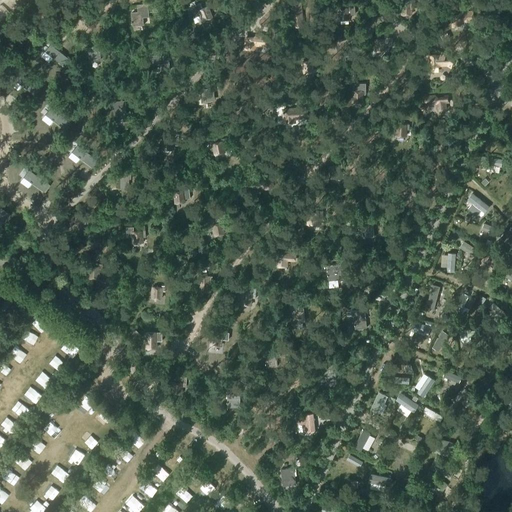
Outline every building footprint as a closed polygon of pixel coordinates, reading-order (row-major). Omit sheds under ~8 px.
[(346,8),(338,9),(339,20),(356,18),(354,0),(345,1),(346,8)] [(403,0),(403,3),(401,3),(402,15),(411,15),(410,9),(415,9),(414,0),(403,0)] [(301,1),(289,2),(292,28),(304,26),(301,1)] [(191,7),(190,7),(194,18),(200,16),(203,22),(213,18),(208,5),(202,8),(201,3),(196,5),(191,7)] [(148,8),(148,4),(138,5),(138,13),(132,13),(132,26),(144,25),(143,18),(149,17),(148,12),(148,8)] [(460,13),(451,14),(452,27),(464,26),(464,22),(476,21),(474,9),(460,11),(460,13)] [(246,36),(245,49),(255,50),(256,45),(268,47),(270,35),(256,34),(255,37),(251,36),(246,36)] [(375,38),(374,51),(384,52),(384,46),(389,47),(389,38),(385,38),(385,39),(375,38)] [(95,47),(88,48),(89,60),(101,59),(100,51),(104,50),(104,44),(95,45),(95,47)] [(157,55),(146,56),(147,65),(158,64),(159,71),(170,70),(168,53),(164,54),(164,56),(158,57),(157,55)] [(446,54),(429,54),(429,66),(447,66),(452,69),(456,61),(451,59),(446,59),(446,54)] [(312,60),(301,62),(304,74),(315,72),(313,63),(319,62),(318,57),(312,58),(312,60)] [(353,91),(352,91),(352,103),(364,103),(364,95),(366,95),(366,83),(353,83),(353,91)] [(204,91),(196,92),(197,104),(206,103),(206,101),(214,100),(213,88),(204,89),(204,91)] [(450,93),(425,95),(426,106),(435,105),(436,110),(447,109),(446,103),(451,103),(450,93)] [(114,109),(114,123),(125,122),(124,108),(126,108),(125,99),(110,101),(110,109),(114,109)] [(308,119),(307,107),(282,108),(283,124),(290,123),(290,120),(308,119)] [(409,124),(396,124),(395,136),(407,137),(407,130),(409,130),(409,124)] [(163,138),(162,149),(172,150),(173,146),(178,146),(179,136),(172,135),(172,139),(163,138)] [(213,143),(215,155),(225,153),(223,145),(226,144),(225,139),(221,139),(222,142),(213,143)] [(482,156),(480,163),(501,167),(503,159),(482,156)] [(339,167),(342,167),(340,161),(335,162),(335,164),(328,166),(330,178),(341,175),(339,167)] [(263,190),(273,186),(269,175),(262,177),(260,172),(255,175),(258,184),(261,183),(263,190)] [(129,189),(129,179),(131,179),(131,175),(121,175),(121,176),(111,176),(111,188),(120,188),(120,189),(129,189)] [(410,186),(403,187),(405,200),(416,198),(414,183),(409,183),(410,186)] [(184,198),(190,198),(188,188),(182,188),(182,190),(172,191),(174,203),(185,202),(184,198)] [(472,193),(467,199),(484,213),(489,207),(472,193)] [(0,208),(0,221),(4,224),(10,216),(0,208)] [(88,214),(82,212),(82,215),(73,212),(69,223),(79,227),(81,222),(85,223),(88,214)] [(323,213),(308,212),(308,225),(318,225),(318,220),(323,220),(323,213)] [(220,218),(204,221),(206,231),(213,229),(214,236),(225,234),(223,222),(221,222),(220,218)] [(368,224),(358,225),(358,230),(362,230),(363,238),(374,237),(373,222),(368,222),(368,224)] [(483,223),(481,229),(499,236),(502,230),(483,223)] [(134,227),(125,228),(126,237),(131,237),(132,244),(144,243),(144,238),(146,238),(145,230),(141,231),(134,231),(134,227)] [(462,241),(458,247),(464,251),(469,254),(474,257),(478,251),(462,241)] [(447,271),(454,272),(455,254),(448,253),(447,267),(447,271)] [(295,255),(276,254),(276,267),(288,267),(288,262),(295,263),(295,255)] [(484,255),(481,261),(496,270),(500,264),(484,255)] [(102,265),(98,264),(98,266),(89,265),(87,278),(98,279),(99,271),(101,271),(102,265)] [(344,264),(327,266),(328,281),(342,279),(341,270),(345,270),(344,264)] [(511,272),(506,270),(503,276),(511,280),(511,272)] [(196,285),(196,291),(209,291),(209,283),(213,283),(213,276),(200,276),(200,285),(196,285)] [(165,286),(162,285),(161,287),(151,286),(151,298),(163,299),(163,291),(165,291),(165,286)] [(432,285),(426,306),(434,308),(440,287),(432,285)] [(254,288),(242,287),(240,306),(252,307),(253,299),(255,299),(256,289),(254,289),(254,288)] [(463,293),(454,311),(460,314),(469,296),(463,293)] [(297,304),(289,305),(292,323),(305,321),(302,302),(297,303),(297,304)] [(492,302),(487,307),(490,310),(494,313),(503,320),(507,315),(492,302)] [(365,310),(351,311),(352,316),(354,316),(355,329),(367,328),(365,310)] [(413,325),(411,332),(430,338),(432,332),(413,325)] [(441,330),(430,347),(437,351),(444,341),(446,337),(448,335),(441,330)] [(162,333),(145,332),(145,349),(157,349),(157,341),(162,341),(162,333)] [(225,333),(222,333),(222,334),(211,333),(210,345),(221,346),(222,338),(225,339),(225,333)] [(276,357),(280,356),(279,351),(271,352),(271,354),(264,355),(266,367),(277,366),(276,357)] [(484,354),(482,354),(483,361),(503,360),(503,353),(501,353),(484,354)] [(405,365),(406,372),(413,370),(412,363),(405,365)] [(335,372),(339,371),(338,364),(327,365),(327,367),(322,367),(323,382),(336,380),(335,372)] [(445,370),(442,375),(450,379),(456,381),(458,382),(461,377),(445,370)] [(174,381),(173,381),(172,394),(182,395),(183,387),(186,387),(187,377),(175,376),(174,381)] [(428,376),(417,392),(423,397),(435,380),(428,376)] [(232,387),(226,387),(226,394),(227,394),(227,408),(240,408),(240,393),(236,393),(236,394),(232,394),(232,387)] [(464,388),(449,403),(454,409),(470,394),(464,388)] [(378,391),(370,410),(377,413),(385,395),(378,391)] [(401,393),(397,400),(414,412),(418,406),(418,405),(401,393)] [(426,407),(423,412),(440,422),(443,417),(426,407)] [(313,413),(297,415),(299,425),(303,425),(303,432),(315,430),(313,413)] [(363,430),(354,447),(361,450),(370,433),(363,430)] [(435,439),(432,452),(454,459),(458,445),(435,439)] [(349,454),(346,460),(359,467),(362,462),(349,454)] [(434,457),(429,469),(449,479),(454,467),(434,457)] [(295,468),(281,470),(283,487),(296,485),(294,473),(295,472),(295,468)] [(428,472),(420,482),(438,495),(446,485),(428,472)] [(369,474),(368,482),(389,486),(391,479),(369,474)]
